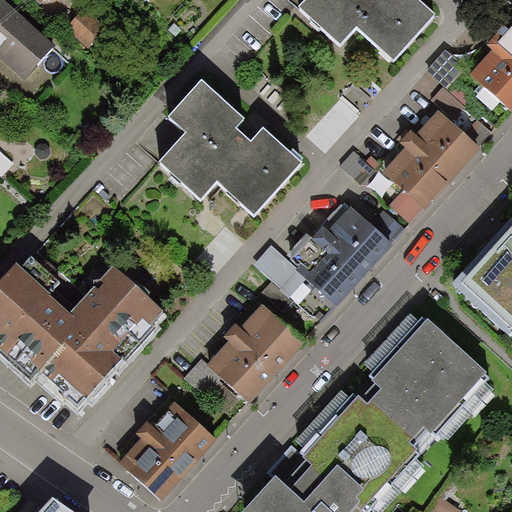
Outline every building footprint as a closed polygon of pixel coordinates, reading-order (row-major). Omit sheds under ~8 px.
[(46,0),(30,0),(38,8),(46,0)] [(311,0),(300,13),(343,50),(358,32),(397,66),(436,21),(411,0),(311,0)] [(54,51),(0,2),(0,62),(25,84),(54,51)] [(104,32),(81,11),(63,31),(87,52),(104,32)] [(511,112),(511,31),(502,42),(497,38),(486,49),(492,54),(468,80),(508,117),(511,112)] [(465,68),(444,55),(427,74),(443,89),(428,106),(440,114),(450,125),(473,100),(454,84),(465,68)] [(245,126),(200,87),(167,125),(184,140),(157,170),(201,208),(218,188),(256,221),(301,171),(261,136),(250,150),(235,137),(245,126)] [(475,149),(461,136),(450,125),(440,114),(416,138),(410,133),(396,147),(403,153),(381,176),(399,195),(386,209),(401,223),(416,208),(422,214),(481,155),(475,149)] [(488,133),(473,121),(461,136),(475,149),(488,133)] [(372,173),(351,155),(337,171),(358,189),(372,173)] [(0,179),(11,167),(0,157),(0,179)] [(390,248),(348,212),(326,237),(319,230),(286,267),(336,310),(390,248)] [(511,222),(448,292),(511,350),(511,222)] [(28,263),(19,274),(0,296),(0,356),(31,383),(43,369),(86,406),(119,367),(110,360),(141,324),(149,331),(162,315),(110,271),(70,319),(49,301),(59,290),(28,263)] [(290,307),(269,288),(253,306),(261,312),(275,324),(290,307)] [(275,324),(261,312),(207,370),(241,401),(248,408),(302,350),(275,324)] [(369,511),(489,381),(429,324),(425,329),(415,320),(365,374),(375,383),(356,404),(346,395),(293,455),(305,465),(281,492),(272,484),(248,511),(369,511)] [(241,401),(207,370),(197,362),(179,383),(225,420),(241,401)] [(216,444),(169,404),(116,466),(163,506),(216,444)] [(457,511),(459,510),(437,495),(426,511),(457,511)] [(64,511),(54,503),(46,511),(64,511)]
